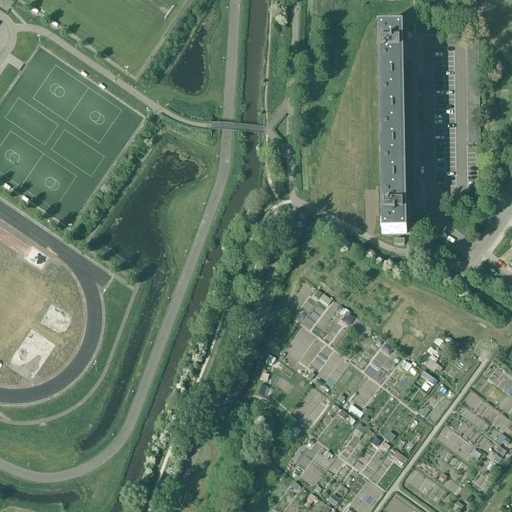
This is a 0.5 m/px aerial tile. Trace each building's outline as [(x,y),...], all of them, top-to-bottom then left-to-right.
[(402,48),(402,32),(381,32),(384,238),(403,238),(402,222),(408,222),(408,209),(402,209),(402,61),(408,61),(408,48),(402,48)] [(322,294),(320,298),(329,304),(331,300),(322,294)] [(342,320),(364,338),(371,329),(348,312),(342,320)] [(445,353),(449,348),(442,343),(433,355),(438,359),(443,352),(445,353)] [(434,374),(439,367),(429,359),(424,366),(434,374)] [(296,439),(301,433),(294,428),(290,434),(296,439)] [(459,511),(464,507),(457,502),(453,508),(459,511)]
